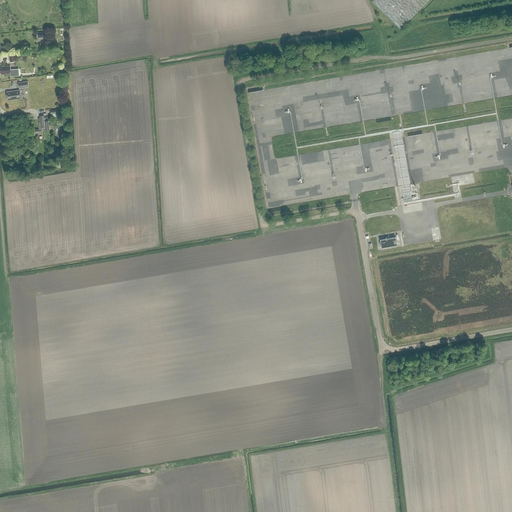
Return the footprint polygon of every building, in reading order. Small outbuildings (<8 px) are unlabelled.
[(374,0),(372,2),(400,29),(429,0),(374,0)] [(19,76),(19,69),(10,69),(10,66),(0,67),(0,73),(0,75),(11,74),(11,76),(19,76)] [(8,101),(21,99),(20,90),(6,92),(8,101)] [(49,129),(49,124),(46,125),(46,121),(46,122),(46,118),(44,118),(44,116),(40,117),(40,118),(38,118),(39,129),(32,130),(33,134),(41,134),(41,129),(45,129),(45,130),(49,130),(49,129)] [(396,237),(380,240),(381,248),(397,245),(396,237)]
